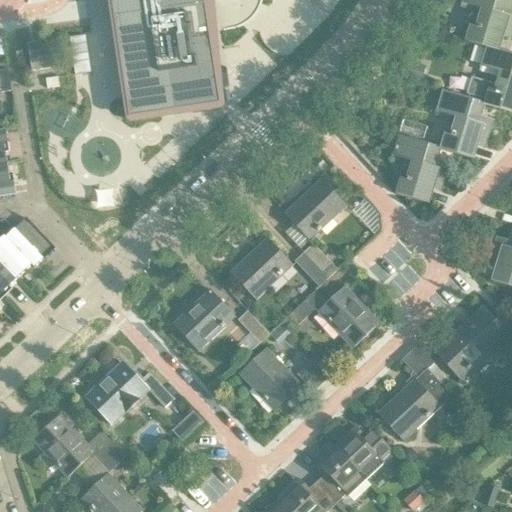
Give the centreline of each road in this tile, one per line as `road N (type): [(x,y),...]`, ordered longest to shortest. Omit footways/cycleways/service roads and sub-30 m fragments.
road 1 (residential): [(259,474),(406,335),(432,278),(421,249)]
road 2 (residential): [(101,287),(289,105)]
road 3 (residential): [(259,474),(122,323),(101,287)]
road 4 (residential): [(101,287),(37,203),(25,105)]
road 5 (residential): [(421,249),(289,105)]
road 6 (residential): [(289,105),(390,0)]
road 7 (residential): [(0,385),(101,287)]
road 8 (residential): [(421,249),(511,160)]
